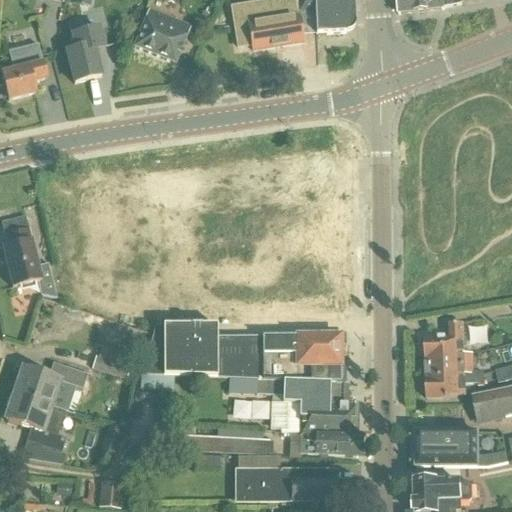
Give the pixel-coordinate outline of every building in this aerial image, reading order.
[(298,0),(232,10),(235,30),(238,53),(253,50),(254,54),(303,46),(302,39),(299,20),(299,15),(298,0)] [(298,0),(299,15),(316,15),(317,38),(347,36),(347,33),(353,26),(356,26),(355,0),(298,0)] [(399,0),(400,17),(445,12),(445,9),(462,7),(460,0),(399,0)] [(150,13),(135,50),(155,59),(175,67),(191,29),(171,21),(150,13)] [(76,51),(67,53),(75,86),(101,79),(94,53),(105,51),(99,30),(73,37),(76,51)] [(13,73),(1,76),(8,103),(36,96),(33,86),(47,83),(43,66),(43,67),(39,51),(38,47),(9,54),(13,73)] [(153,178),(128,182),(135,223),(160,219),(153,178)] [(303,179),(303,203),(346,203),(346,179),(303,179)] [(219,185),(225,227),(250,223),(244,181),(219,185)] [(128,182),(104,185),(111,227),(135,223),(128,182)] [(80,189),(86,231),(111,227),(104,185),(80,189)] [(225,227),(219,185),(195,188),(200,230),(225,227)] [(200,230),(195,188),(170,191),(175,233),(200,230)] [(61,235),(86,231),(80,189),(55,193),(61,235)] [(291,193),(278,193),(279,204),(291,204),(291,193)] [(347,227),(346,203),(303,203),(303,227),(347,227)] [(291,214),(291,204),(279,204),(279,214),(291,214)] [(25,219),(1,225),(8,251),(5,252),(15,291),(37,285),(41,298),(57,302),(48,267),(38,269),(25,219)] [(304,251),(347,251),(347,227),(303,227),(304,251)] [(279,251),(291,251),(291,241),(279,241),(279,251)] [(217,258),(228,258),(228,247),(217,247),(217,258)] [(239,247),(228,247),(228,258),(239,258),(239,247)] [(203,248),(192,249),(192,260),(203,259),(203,248)] [(291,262),(291,251),(279,251),(279,262),(291,262)] [(347,251),(304,251),(304,275),(347,274),(347,251)] [(140,253),(141,264),(152,263),(151,252),(140,253)] [(140,253),(129,254),(130,265),(141,264),(140,253)] [(103,258),(91,259),(93,271),(104,270),(103,258)] [(93,271),(91,259),(80,261),(82,273),(93,271)] [(347,274),(304,275),(304,299),(347,299),(347,274)] [(292,296),(280,296),(280,306),(292,306),(292,296)] [(256,383),(336,386),(335,368),(339,368),(339,339),(216,339),(216,329),(210,328),(210,327),(163,328),(164,379),(217,381),(256,383)] [(465,360),(473,359),(473,356),(465,356),(464,329),(450,329),(450,342),(426,343),(427,361),(465,360)] [(119,366),(119,364),(98,358),(98,359),(95,359),(91,373),(126,383),(130,369),(119,366)] [(419,366),(419,381),(428,382),(443,382),(443,377),(451,377),(451,382),(466,382),(466,377),(474,376),(473,359),(465,360),(427,361),(427,364),(419,366)] [(20,371),(12,397),(51,410),(59,385),(81,392),(83,393),(88,380),(51,367),(47,379),(20,371)] [(511,368),(496,373),(499,386),(511,383),(511,368)] [(443,382),(428,382),(428,403),(450,402),(450,400),(467,399),(467,388),(478,387),(478,388),(485,388),(484,376),(480,376),(474,376),(466,377),(466,382),(451,382),(451,377),(443,377),(443,382)] [(336,386),(256,383),(255,398),(282,399),(282,406),(280,406),(280,419),(316,420),(315,434),(323,434),(323,438),(332,438),(333,421),(353,422),(354,408),(348,407),(348,387),(336,386)] [(511,392),(475,400),(480,425),(511,418),(511,392)] [(43,434),(51,410),(12,397),(4,422),(30,430),(25,445),(60,456),(65,441),(43,434)] [(280,419),(280,406),(271,406),(271,431),(281,431),(281,436),(290,436),(289,461),(300,462),(301,457),(314,457),(356,458),(357,439),(353,439),(353,422),(333,421),(332,438),(323,438),(323,434),(315,434),(316,420),(280,419)] [(411,447),(410,464),(414,464),(414,472),(479,472),(479,470),(488,470),(508,466),(506,455),(486,459),(479,459),(479,434),(415,434),(415,447),(411,447)] [(268,459),(269,444),(178,439),(177,454),(268,459)] [(219,471),(220,459),(198,458),(197,470),(219,471)] [(279,475),(279,461),(237,461),(237,472),(235,473),(234,499),(236,499),(236,505),(335,504),(335,474),(279,475)] [(71,500),(72,487),(57,485),(56,499),(71,500)] [(111,511),(120,511),(122,487),(101,486),(98,511),(111,511)] [(461,511),(462,505),(471,505),(472,503),(472,489),(469,488),(461,488),(461,486),(416,487),(417,506),(416,506),(415,511),(461,511)]
